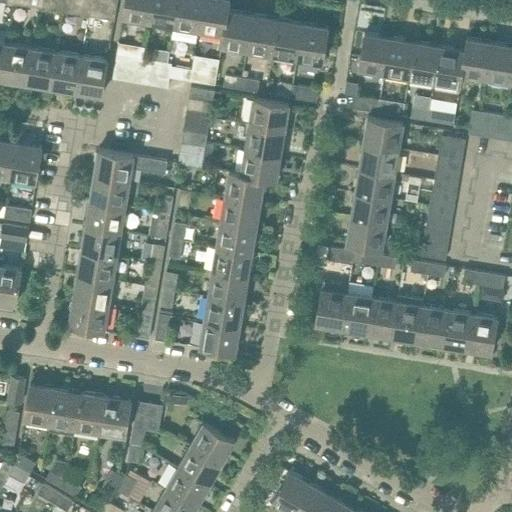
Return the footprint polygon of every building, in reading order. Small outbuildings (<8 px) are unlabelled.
[(60,10),(61,0),(49,0),(48,8),(60,10)] [(70,11),(72,0),(61,0),(60,10),(70,11)] [(81,13),(83,0),(72,0),(70,11),(81,13)] [(92,15),(94,0),(83,0),(81,13),(92,15)] [(103,17),(105,0),(94,0),(92,15),(103,17)] [(117,0),(105,0),(103,17),(115,19),(117,0)] [(148,19),(151,0),(125,0),(123,15),(148,19)] [(173,23),(177,0),(151,0),(148,19),(173,23)] [(198,28),(202,0),(177,0),(173,23),(198,28)] [(229,0),(202,0),(198,28),(223,32),(224,32),(228,8),(229,0)] [(247,48),(253,12),(228,8),(224,32),(223,32),(221,43),(247,48)] [(273,52),(278,17),(253,12),(247,48),(273,52)] [(297,56),(303,21),(278,17),(273,52),(297,56)] [(329,25),(303,21),(297,56),(323,60),(329,25)] [(385,71),(391,35),(365,31),(359,66),(385,71)] [(409,75),(415,39),(391,35),(385,71),(409,75)] [(487,75),(493,40),(467,36),(465,48),(461,71),(463,71),(487,75)] [(434,79),(440,43),(415,39),(409,75),(434,79)] [(511,79),(511,43),(493,40),(487,75),(511,79)] [(26,81),(32,45),(7,41),(1,76),(26,81)] [(461,71),(465,48),(440,43),(434,79),(461,83),(463,71),(461,71)] [(51,85),(57,49),(32,45),(26,81),(51,85)] [(75,89),(81,53),(57,49),(51,85),(75,89)] [(102,93),(105,75),(108,58),(81,53),(75,89),(102,93)] [(124,78),(128,54),(117,53),(113,76),(124,78)] [(135,80),(139,56),(128,54),(124,78),(135,80)] [(146,82),(149,58),(139,56),(135,80),(146,82)] [(156,83),(160,60),(149,58),(146,82),(156,83)] [(168,85),(169,75),(171,65),(172,62),(160,60),(156,83),(168,85)] [(190,79),(191,68),(171,65),(169,75),(190,79)] [(209,71),(191,68),(190,79),(207,82),(209,71)] [(241,88),(243,76),(226,74),(224,85),(241,88)] [(259,79),(243,76),(241,88),(258,91),(259,79)] [(291,95),(293,83),(279,80),(277,93),(291,95)] [(318,87),(293,83),(291,95),(316,100),(318,87)] [(214,89),(191,85),(189,97),(212,101),(214,89)] [(378,110),(381,97),(355,93),(353,106),(378,110)] [(285,128),(289,102),(254,96),(250,122),(285,128)] [(210,112),(212,101),(189,97),(187,108),(210,112)] [(395,100),(381,97),(378,110),(392,112),(395,100)] [(428,119),(430,107),(413,104),(412,116),(428,119)] [(447,110),(430,107),(428,119),(445,122),(447,110)] [(209,123),(210,112),(187,108),(185,119),(209,123)] [(480,134),(484,110),(472,108),(469,132),(480,134)] [(491,135),(495,112),(484,110),(480,134),(491,135)] [(502,137),(506,114),(495,112),(491,135),(502,137)] [(511,138),(511,114),(506,114),(502,137),(511,138)] [(404,121),(388,118),(368,115),(364,140),(400,146),(404,121)] [(207,134),(209,123),(185,119),(184,130),(207,134)] [(281,153),(285,128),(250,122),(246,148),(281,153)] [(205,144),(207,134),(184,130),(182,140),(205,144)] [(442,133),(440,145),(464,149),(466,137),(442,133)] [(0,173),(11,175),(17,140),(0,136),(0,173)] [(37,179),(43,144),(17,140),(11,175),(37,179)] [(203,155),(205,144),(182,140),(180,150),(203,155)] [(396,171),(400,146),(364,140),(360,166),(396,171)] [(462,159),(464,149),(440,145),(438,155),(462,159)] [(134,153),(99,147),(94,174),(130,179),(132,166),(166,171),(168,158),(134,153)] [(277,178),(281,153),(246,148),(242,171),(241,172),(265,176),(277,178)] [(178,160),(178,161),(202,165),(203,155),(180,150),(178,160)] [(460,170),(462,159),(438,155),(436,166),(460,170)] [(392,196),(396,171),(360,166),(356,191),(392,196)] [(458,181),(460,170),(436,166),(435,177),(458,181)] [(261,201),(265,176),(241,172),(242,171),(230,169),(225,195),(261,201)] [(126,205),(130,179),(94,174),(90,199),(126,205)] [(456,192),(458,181),(435,177),(433,188),(456,192)] [(189,207),(192,190),(181,188),(178,205),(189,207)] [(455,203),(456,192),(433,188),(431,199),(455,203)] [(387,221),(392,196),(356,191),(351,216),(387,221)] [(162,193),(159,210),(170,212),(172,195),(162,193)] [(256,226),(261,201),(225,195),(221,220),(256,226)] [(122,229),(126,205),(90,199),(86,224),(122,229)] [(453,214),(455,203),(431,199),(429,210),(453,214)] [(30,220),(32,207),(6,203),(4,216),(30,220)] [(166,235),(170,212),(159,210),(156,234),(166,235)] [(451,224),(453,214),(429,210),(427,220),(451,224)] [(383,247),(387,221),(351,216),(347,241),(383,247)] [(252,251),(256,226),(221,220),(217,245),(252,251)] [(449,235),(451,224),(427,220),(425,231),(449,235)] [(26,239),(29,226),(3,221),(1,234),(26,239)] [(175,221),(172,238),(183,240),(186,223),(175,221)] [(117,254),(122,229),(86,224),(82,248),(117,254)] [(447,246),(449,235),(425,231),(424,242),(447,246)] [(180,256),(183,240),(172,238),(169,254),(180,256)] [(165,245),(155,243),(146,242),(143,257),(152,258),(152,260),(162,261),(165,245)] [(445,258),(447,246),(424,242),(422,253),(445,258)] [(355,248),(329,244),(327,257),(353,261),(355,248)] [(248,275),(252,251),(217,245),(213,269),(248,275)] [(113,278),(117,254),(82,248),(78,273),(113,278)] [(379,264),(381,252),(363,250),(361,261),(379,264)] [(397,255),(381,252),(379,264),(395,266),(397,255)] [(428,272),(430,261),(413,258),(411,269),(428,272)] [(159,278),(162,261),(152,260),(149,276),(159,278)] [(445,275),(447,264),(430,261),(428,272),(445,275)] [(16,302),(20,279),(22,267),(0,262),(0,299),(1,299),(0,303),(0,305),(12,307),(13,301),(16,302)] [(478,282),(480,269),(465,266),(463,279),(478,282)] [(166,269),(164,287),(175,289),(178,271),(166,269)] [(244,300),(248,275),(213,269),(209,294),(244,300)] [(503,286),(505,273),(480,269),(478,282),(503,286)] [(109,304),(113,278),(78,273),(74,298),(109,304)] [(319,307),(316,321),(343,326),(349,290),(350,282),(323,278),(322,286),(319,307)] [(154,311),(158,286),(145,284),(141,309),(154,311)] [(173,305),(175,289),(164,287),(161,304),(173,305)] [(367,330),(373,294),(349,290),(343,326),(367,330)] [(240,325),(244,300),(209,294),(205,319),(240,325)] [(392,334),(398,299),(373,294),(367,330),(392,334)] [(399,294),(398,299),(392,334),(417,338),(423,303),(424,298),(399,294)] [(105,329),(109,304),(74,298),(70,323),(105,329)] [(442,342),(447,307),(423,303),(417,338),(442,342)] [(308,305),(305,320),(316,321),(319,307),(308,305)] [(467,347),(473,311),(447,307),(442,342),(467,347)] [(150,336),(154,311),(141,309),(137,334),(150,336)] [(498,315),(473,311),(467,347),(492,351),(498,315)] [(160,312),(156,337),(168,339),(172,314),(160,312)] [(236,351),(240,325),(205,319),(200,345),(236,351)] [(21,403),(22,396),(25,376),(12,374),(8,400),(21,403)] [(50,421),(56,385),(31,381),(25,417),(50,421)] [(81,390),(56,385),(50,421),(49,429),(74,433),(75,425),(81,390)] [(100,429),(106,394),(81,390),(75,425),(100,429)] [(126,434),(132,398),(106,394),(100,429),(126,434)] [(146,427),(150,401),(138,399),(134,425),(131,442),(142,444),(145,427),(146,427)] [(163,403),(150,401),(146,427),(159,429),(163,403)] [(9,410),(6,426),(17,428),(20,411),(9,410)] [(204,420),(191,443),(222,461),(235,438),(204,420)] [(15,444),(17,428),(6,426),(3,443),(15,444)] [(139,461),(142,444),(131,442),(128,459),(139,461)] [(209,483),(222,461),(191,443),(178,465),(209,483)] [(21,453),(15,463),(30,471),(36,462),(21,453)] [(10,472),(14,465),(5,460),(0,467),(0,477),(5,480),(10,472)] [(24,481),(30,471),(15,463),(14,465),(10,472),(24,481)] [(197,505),(209,483),(178,465),(166,487),(197,505)] [(61,486),(67,476),(51,467),(45,477),(61,486)] [(293,511),(296,511),(313,482),(290,469),(272,500),(293,511)] [(144,483),(136,479),(126,473),(118,488),(136,498),(144,483)] [(81,485),(67,476),(61,486),(76,495),(81,485)] [(323,511),(334,494),(313,482),(296,511),(323,511)] [(52,500),(58,491),(43,483),(38,492),(52,500)] [(159,511),(192,511),(197,505),(166,487),(153,508),(159,511)] [(73,500),(58,491),(52,500),(68,509),(73,500)] [(105,511),(111,501),(95,493),(89,503),(105,511)] [(353,511),(356,507),(334,494),(323,511),(353,511)] [(123,511),(125,509),(111,501),(105,511),(106,511),(123,511)]
